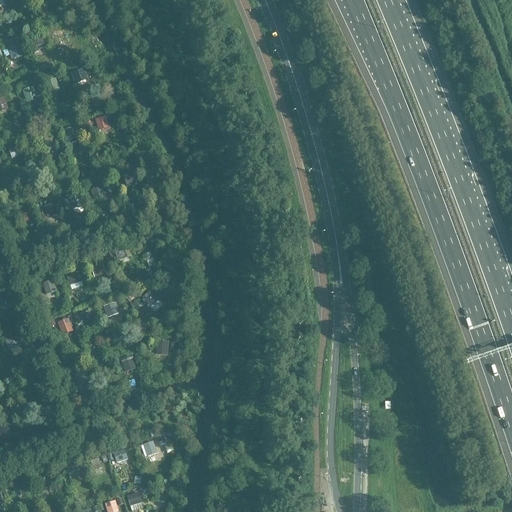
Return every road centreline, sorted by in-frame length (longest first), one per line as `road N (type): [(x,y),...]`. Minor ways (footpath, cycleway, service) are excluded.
road 1 (motorway): [(351,0),(511,429)]
road 2 (motorway): [(511,331),(385,0)]
road 3 (secondary): [(358,511),(355,351),(337,246)]
road 4 (secondary): [(337,246),(329,440),(340,511)]
road 5 (secondary): [(337,246),(310,129),(264,0)]
